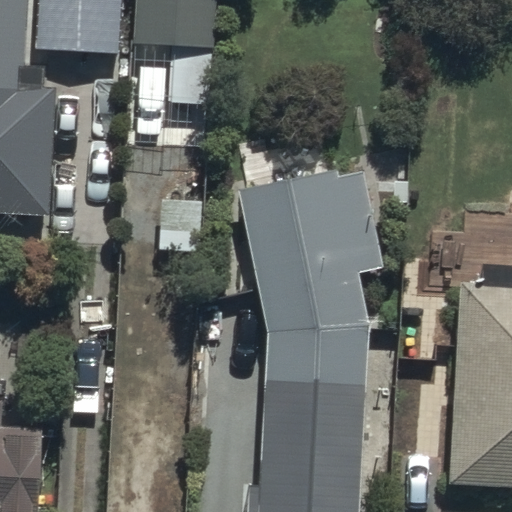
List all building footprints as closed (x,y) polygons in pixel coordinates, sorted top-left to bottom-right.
[(0,0),(0,223),(49,226),(57,99),(21,97),(26,0),(0,0)] [(125,0),(40,0),(37,60),(121,65),(125,0)] [(219,0),(136,0),(134,52),(216,57),(219,0)] [(246,511),(348,511),(359,302),(348,250),(373,245),(354,153),(329,158),(327,151),(232,170),(259,297),(258,297),(246,511)] [(198,205),(159,204),(158,256),(197,257),(198,205)] [(506,479),(511,479),(511,268),(453,265),(441,476),(506,479)] [(0,511),(44,511),(44,442),(1,443),(3,385),(0,384),(0,511)]
